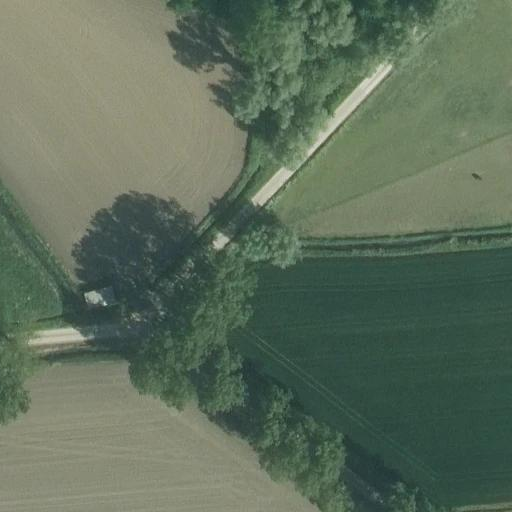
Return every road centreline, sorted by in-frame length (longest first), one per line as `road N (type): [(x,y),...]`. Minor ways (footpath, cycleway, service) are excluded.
road 1 (unclassified): [(446,0),(140,315),(0,331)]
road 2 (track): [(140,315),(390,511)]
